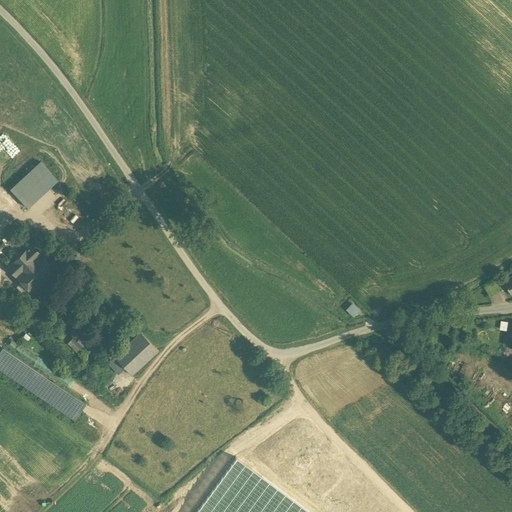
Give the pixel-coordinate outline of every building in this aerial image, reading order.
[(41,161),(11,189),(23,202),(27,207),(57,179),(41,161)] [(31,245),(8,267),(17,276),(40,254),(31,245)] [(40,254),(17,276),(31,291),(55,269),(40,254)] [(497,279),(492,282),(498,293),(503,290),(497,279)] [(492,282),(485,286),(491,297),(498,293),(492,282)] [(359,310),(352,303),(345,310),(353,317),(359,310)] [(74,326),(69,331),(75,338),(73,341),(80,348),(88,340),(74,326)] [(158,351),(141,332),(114,357),(125,368),(132,375),(158,351)] [(86,403),(3,347),(0,351),(0,369),(74,420),(86,403)] [(125,368),(114,357),(108,362),(119,374),(125,368)] [(310,511),(236,457),(194,511),(310,511)]
